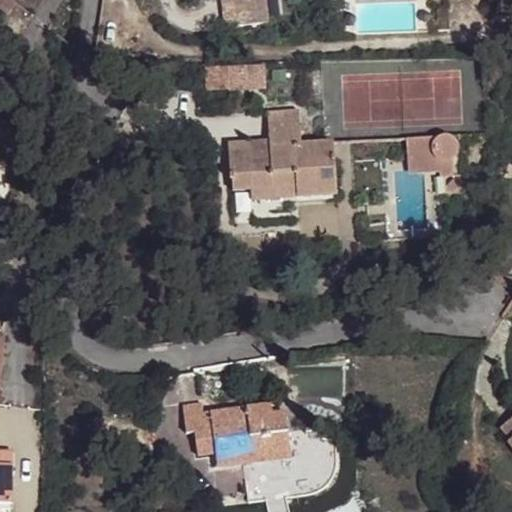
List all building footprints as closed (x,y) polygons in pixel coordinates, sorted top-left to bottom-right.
[(221,0),(225,29),(255,26),(252,0),(221,0)] [(265,0),(252,0),(255,26),(268,24),(265,0)] [(450,31),(449,10),(437,11),(438,32),(450,31)] [(265,66),(228,68),(229,90),(266,88),(265,66)] [(229,90),(228,68),(206,69),(207,91),(229,90)] [(297,199),(337,197),(334,144),(302,146),(300,112),(268,114),(269,142),(270,159),(252,160),(251,144),(228,145),(230,181),(232,181),(233,192),(251,191),(297,188),(297,199)] [(453,160),(456,157),(457,154),(457,147),(456,144),(451,139),(444,138),(406,140),(408,171),(441,168),(441,177),(454,177),(453,160)] [(269,142),(251,144),(252,160),(270,159),(269,142)] [(452,193),(463,184),(456,178),(448,186),(447,188),(447,190),(451,194),(452,193)] [(297,188),(251,191),(251,202),(297,199),(297,188)] [(240,466),(292,459),(286,414),(273,416),(272,406),(203,415),(202,405),(183,407),(186,435),(195,434),(198,457),(216,455),(238,452),(240,466)] [(511,440),(507,443),(511,447),(511,418),(500,428),(511,440)] [(0,504),(12,505),(12,465),(1,465),(1,452),(0,451),(0,504)] [(1,465),(12,465),(12,452),(1,452),(1,465)] [(240,466),(238,452),(216,455),(218,469),(240,466)]
